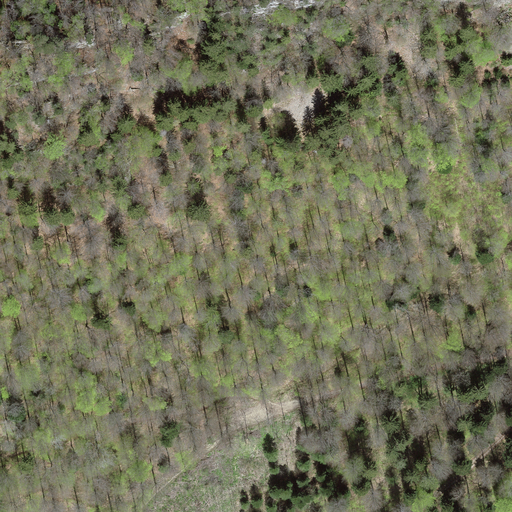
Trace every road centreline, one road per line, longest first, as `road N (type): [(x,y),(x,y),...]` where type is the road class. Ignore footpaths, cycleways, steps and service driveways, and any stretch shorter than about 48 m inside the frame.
road 1 (track): [(35,447),(185,415),(238,395),(281,405),(511,348)]
road 2 (track): [(267,402),(511,244)]
road 3 (track): [(408,511),(511,427)]
